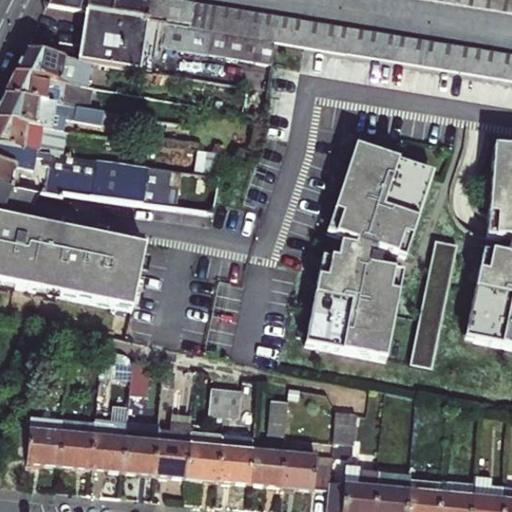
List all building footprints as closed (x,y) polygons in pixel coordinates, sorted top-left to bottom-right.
[(79,10),(83,0),(49,0),(47,5),(79,10)] [(83,0),(79,10),(89,12),(141,20),(143,0),(83,0)] [(185,28),(189,4),(167,0),(143,0),(141,20),(150,22),(181,27),(185,28)] [(511,56),(189,4),(185,28),(221,34),(511,81),(511,56)] [(150,22),(141,20),(89,12),(85,35),(81,61),(93,63),(142,71),(150,22)] [(78,60),(76,60),(25,51),(20,63),(14,75),(89,87),(90,79),(76,76),(78,60)] [(93,63),(81,61),(78,60),(76,76),(90,79),(93,63)] [(9,87),(3,98),(57,106),(63,107),(90,111),(93,94),(88,94),(89,87),(14,75),(9,87)] [(57,106),(3,98),(0,104),(0,122),(46,129),(54,130),(58,131),(59,122),(54,121),(57,106)] [(59,122),(61,122),(62,113),(63,107),(57,106),(54,121),(59,122)] [(84,123),(104,125),(106,113),(90,111),(63,107),(62,113),(79,115),(77,122),(84,123)] [(59,122),(58,131),(70,132),(70,127),(83,128),(84,123),(77,122),(79,115),(62,113),(61,122),(59,122)] [(0,147),(49,155),(50,148),(43,147),(46,129),(0,122),(0,147)] [(50,148),(52,148),(54,130),(46,129),(43,147),(50,148)] [(50,148),(49,155),(53,155),(65,157),(70,132),(58,131),(54,130),(52,148),(50,148)] [(0,186),(15,189),(42,193),(48,194),(53,155),(49,155),(0,147),(0,186)] [(355,151),(348,172),(356,174),(363,154),(355,151)] [(511,152),(502,151),(500,172),(492,171),(488,219),(497,220),(495,241),(511,242),(511,247),(510,247),(507,259),(489,256),(485,277),(479,275),(468,322),(476,324),(473,344),(511,352),(511,152)] [(493,151),(492,171),(500,172),(502,151),(493,151)] [(427,175),(363,154),(356,174),(348,172),(333,216),(341,219),(335,239),(352,245),(350,252),(340,248),(337,263),(330,263),(326,284),(317,282),(308,328),(317,329),(313,351),(377,363),(381,342),(390,344),(398,297),(390,295),(394,274),(379,271),(382,263),(377,262),(379,254),(399,261),(406,240),(414,243),(429,198),(420,195),(427,175)] [(53,155),(48,194),(138,206),(169,209),(174,171),(65,157),(53,155)] [(427,175),(420,195),(429,198),(435,177),(427,175)] [(15,189),(0,186),(0,287),(131,315),(144,252),(24,227),(32,211),(42,193),(15,189)] [(333,216),(327,236),(335,239),(341,219),(333,216)] [(488,219),(486,241),(495,241),(497,220),(488,219)] [(406,240),(399,261),(407,263),(414,243),(406,240)] [(456,250),(433,245),(408,369),(431,373),(456,250)] [(483,254),(479,275),(485,277),(489,256),(483,254)] [(322,261),(317,282),(326,284),(330,263),(322,261)] [(394,274),(390,295),(398,297),(402,276),(394,274)] [(468,322),(464,342),(473,344),(476,324),(468,322)] [(308,328),(304,349),(313,351),(317,329),(308,328)] [(381,342),(377,363),(386,365),(390,344),(381,342)] [(123,375),(136,376),(138,356),(125,355),(123,375)] [(87,371),(72,370),(69,399),(85,400),(87,371)] [(152,408),(155,377),(136,376),(134,407),(152,408)] [(214,389),(211,419),(227,420),(229,390),(214,389)] [(244,391),(229,390),(227,420),(241,422),(244,391)] [(275,402),(273,433),(290,434),(292,404),(275,402)] [(352,446),(355,416),(338,415),(336,443),(336,445),(352,446)] [(178,440),(163,439),(159,484),(175,485),(190,487),(194,441),(194,431),(195,426),(179,424),(178,440)] [(29,469),(29,473),(46,474),(63,476),(66,432),(33,429),(32,435),(16,434),(14,456),(30,458),(29,469)] [(99,430),(98,435),(95,478),(113,480),(128,481),(132,433),(99,430)] [(98,435),(66,432),(63,476),(78,477),(95,478),(98,435)] [(132,433),(128,481),(145,483),(159,484),(163,439),(163,435),(132,433)] [(222,490),(224,453),(225,443),(194,441),(190,487),(206,488),(222,490)] [(224,453),(222,490),(237,491),(253,492),(256,456),(224,453)] [(321,461),(288,458),(285,495),(304,497),(319,498),(319,495),(332,496),(334,480),(335,454),(322,453),(321,461)] [(29,469),(30,458),(14,456),(13,467),(29,469)] [(288,458),(256,456),(253,492),(269,494),(285,495),(288,458)] [(349,481),(345,511),(378,511),(381,474),(362,472),(362,469),(350,468),(349,481)] [(491,474),(476,473),(476,482),(475,496),(489,497),(490,483),(491,474)] [(410,511),(413,477),(381,474),(378,511),(410,511)] [(440,511),(444,479),(413,477),(410,511),(440,511)] [(444,479),(440,511),(473,511),(475,496),(476,482),(444,479)] [(345,511),(349,481),(334,480),(332,496),(330,511),(345,511)] [(489,497),(475,496),(473,511),(504,511),(506,485),(490,483),(489,497)]
